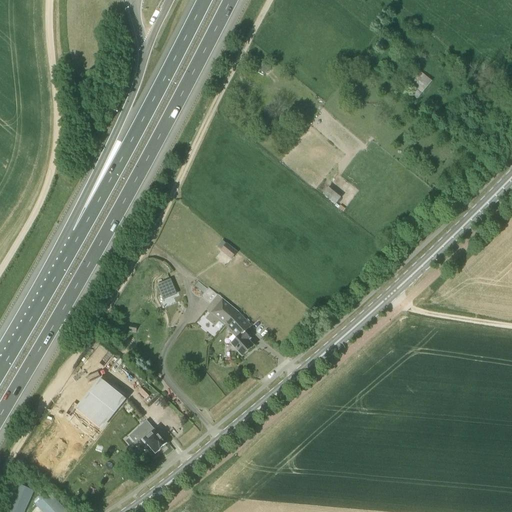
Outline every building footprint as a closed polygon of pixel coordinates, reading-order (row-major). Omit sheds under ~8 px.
[(423,93),(433,81),(419,70),(409,82),(423,93)] [(337,204),(342,198),(330,188),(324,194),(337,204)] [(228,244),(223,250),(233,259),(238,252),(228,244)] [(176,295),(170,279),(156,284),(162,300),(176,295)] [(221,320),(226,324),(225,324),(226,325),(240,311),(210,288),(202,297),(211,305),(208,309),(212,313),(207,319),(216,326),(221,320)] [(254,326),(240,311),(226,325),(239,338),(232,344),(243,357),(254,347),(244,336),(254,326)] [(96,390),(87,401),(78,411),(100,428),(118,406),(112,401),(119,393),(104,381),(96,390)] [(141,427),(135,432),(147,446),(149,445),(156,454),(161,449),(163,450),(166,447),(166,445),(167,444),(150,426),(144,431),(141,427)] [(8,511),(25,511),(35,490),(19,484),(7,511),(8,511)] [(43,511),(68,511),(51,494),(38,506),(43,511)]
